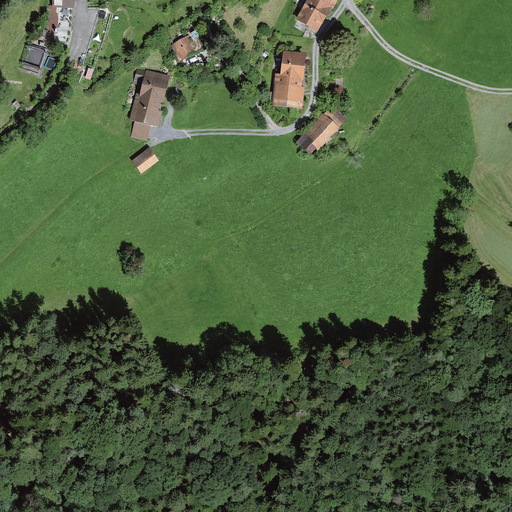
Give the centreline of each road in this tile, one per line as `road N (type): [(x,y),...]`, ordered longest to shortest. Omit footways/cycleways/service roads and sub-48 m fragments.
road 1 (track): [(346,0),(385,47),(408,61),(511,91)]
road 2 (track): [(81,0),(69,63),(46,99),(0,140)]
